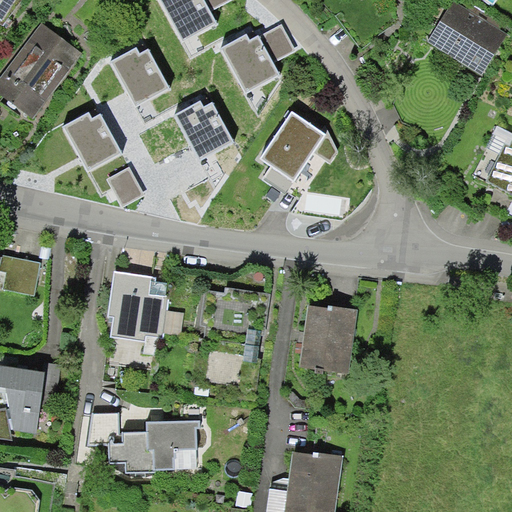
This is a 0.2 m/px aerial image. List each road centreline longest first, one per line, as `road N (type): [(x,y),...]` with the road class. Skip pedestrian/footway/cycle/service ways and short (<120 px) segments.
road 1 (residential): [(0,198),(232,241),(376,255),(407,249)]
road 2 (residential): [(407,249),(394,179),(357,98),(280,0)]
